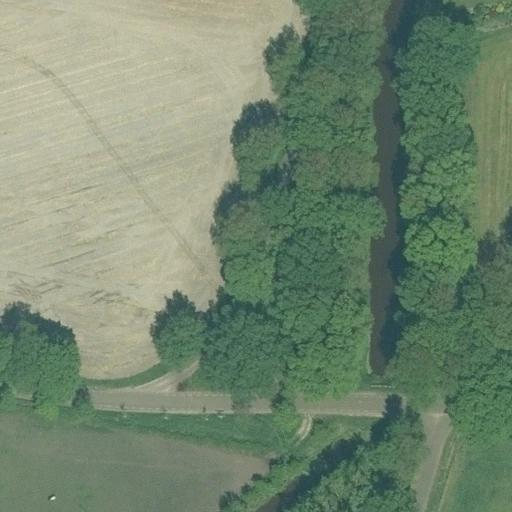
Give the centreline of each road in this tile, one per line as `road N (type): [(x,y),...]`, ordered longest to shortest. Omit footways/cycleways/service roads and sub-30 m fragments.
road 1 (unclassified): [(248,287),(335,0)]
road 2 (tertiary): [(310,404),(145,405)]
road 3 (unclassified): [(145,405),(219,339),(248,287)]
road 4 (tertiary): [(145,405),(0,386)]
road 5 (unclassified): [(310,404),(270,367),(248,287)]
road 6 (tertiary): [(310,404),(439,404)]
